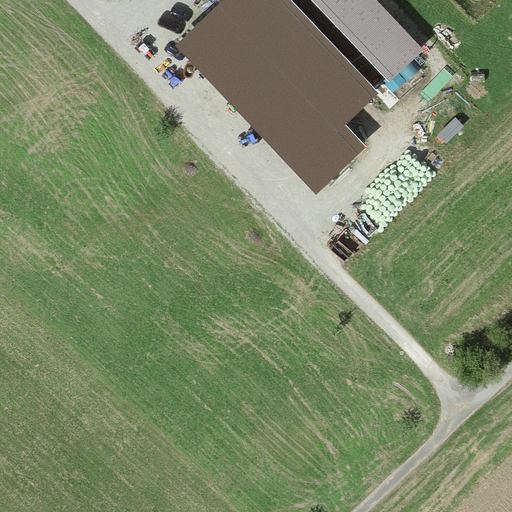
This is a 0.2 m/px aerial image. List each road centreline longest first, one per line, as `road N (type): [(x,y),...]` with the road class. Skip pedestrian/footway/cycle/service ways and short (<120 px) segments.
road 1 (track): [(72,0),(469,407)]
road 2 (track): [(511,368),(359,511)]
